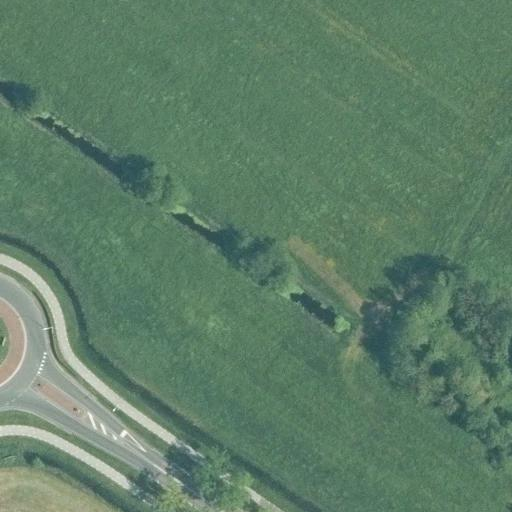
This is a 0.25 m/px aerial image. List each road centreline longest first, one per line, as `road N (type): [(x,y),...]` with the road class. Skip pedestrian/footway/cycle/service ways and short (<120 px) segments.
road 1 (primary): [(6,395),(103,445),(122,446)]
road 2 (primary): [(122,446),(114,429),(34,356)]
